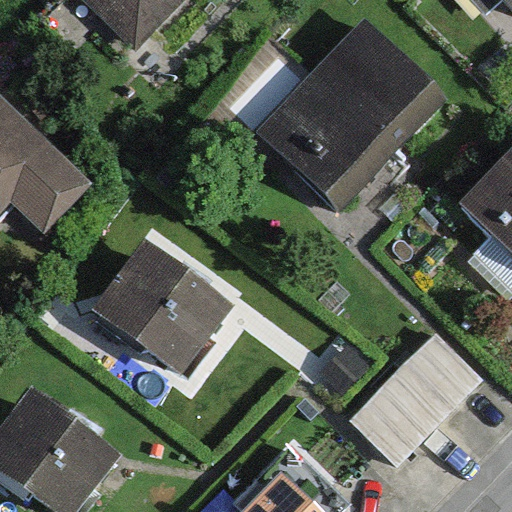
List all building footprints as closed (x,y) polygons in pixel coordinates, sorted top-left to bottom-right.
[(199,0),(59,0),(73,13),(82,3),(142,60),(199,0)] [(511,0),(475,0),(483,9),(494,0),(504,0),(511,9),(511,0)] [(336,213),(442,103),(360,24),(254,135),(336,213)] [(0,229),(17,212),(41,234),(88,185),(0,101),(0,229)] [(511,148),(458,199),(511,257),(511,148)] [(177,381),(230,309),(145,247),(92,318),(177,381)] [(399,469),(482,383),(433,335),(349,421),(399,469)] [(75,511),(112,465),(28,400),(0,435),(0,485),(34,511),(75,511)] [(335,511),(344,503),(290,449),(232,507),(236,511),(335,511)]
